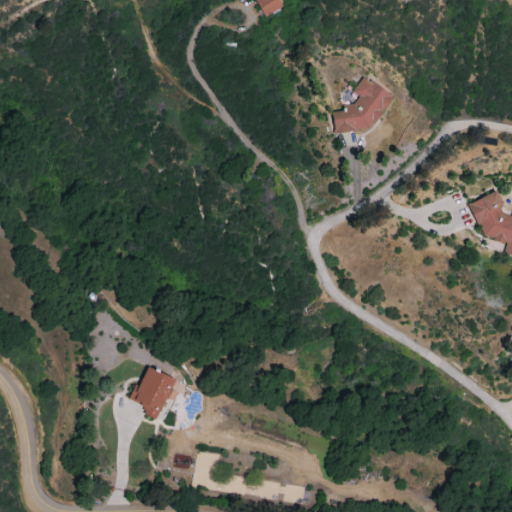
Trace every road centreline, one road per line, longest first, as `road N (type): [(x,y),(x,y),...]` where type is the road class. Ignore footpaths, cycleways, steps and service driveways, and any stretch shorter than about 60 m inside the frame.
road 1 (residential): [(511,424),(422,350),(361,317),(314,262),(319,225),(365,203),(449,129),(511,127)]
road 2 (residential): [(0,373),(24,416),(38,497),(65,511)]
